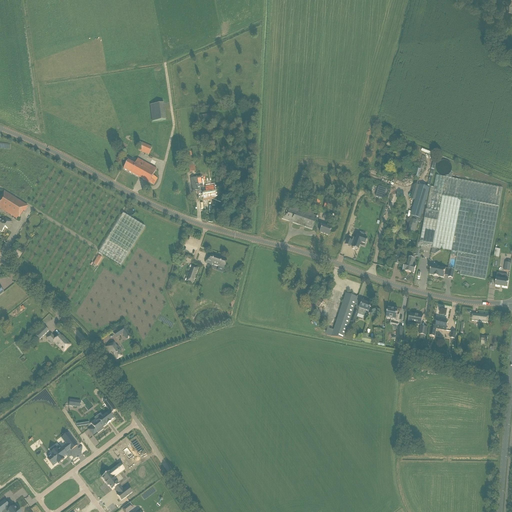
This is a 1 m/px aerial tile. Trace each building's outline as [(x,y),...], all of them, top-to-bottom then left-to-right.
[(166,121),(164,105),(151,106),(153,123),(166,121)] [(142,143),(138,151),(148,155),(152,147),(142,143)] [(149,183),(154,185),(156,181),(157,179),(152,176),(156,169),(137,159),(134,164),(128,161),(126,165),(123,169),(149,183)] [(425,216),(420,242),(424,243),(424,244),(424,246),(433,245),(432,249),(431,254),(435,255),(441,251),(441,250),(451,252),(448,267),(448,269),(461,272),(460,275),(485,280),(500,207),(499,207),(502,188),(458,180),(436,176),(434,187),(431,187),(425,216)] [(196,178),(190,179),(192,192),(198,191),(199,195),(202,195),(203,201),(202,201),(202,202),(216,199),(214,188),(214,186),(203,188),(202,185),(198,185),(197,178),(196,177),(196,178)] [(419,186),(410,219),(408,218),(407,220),(407,222),(405,231),(415,234),(418,222),(420,223),(422,219),(421,219),(430,189),(419,186)] [(379,187),(376,197),(384,200),(387,189),(379,187)] [(23,212),(24,212),(28,207),(13,198),(12,199),(5,194),(6,193),(4,192),(1,198),(2,198),(0,200),(0,207),(10,213),(9,214),(18,220),(23,212)] [(343,201),(345,195),(335,192),(333,198),(343,201)] [(319,210),(322,199),(314,196),(310,207),(319,210)] [(341,205),(326,200),(323,208),(339,213),(341,205)] [(312,230),(314,226),(318,213),(288,203),(282,219),(312,230)] [(123,214),(99,252),(121,266),(145,227),(123,214)] [(3,222),(0,220),(0,231),(2,232),(5,227),(7,229),(11,223),(5,219),(3,222)] [(322,225),(321,228),(319,233),(329,236),(332,228),(322,225)] [(365,239),(366,235),(360,233),(359,236),(357,236),(356,239),(353,238),(351,245),(353,246),(352,249),(358,251),(360,243),(365,245),(367,240),(365,239)] [(227,261),(208,254),(205,263),(212,265),(224,269),(227,261)] [(94,264),(97,266),(102,258),(98,256),(94,264)] [(405,263),(403,271),(414,274),(416,266),(413,265),(414,260),(409,258),(408,264),(405,263)] [(187,279),(186,282),(192,284),(198,268),(192,266),(191,269),(187,279)] [(453,278),(454,274),(454,271),(446,269),(442,268),(431,266),(430,275),(434,276),(434,277),(438,277),(439,277),(444,278),(444,275),(448,276),(448,278),(453,278)] [(507,276),(502,275),(497,274),(495,287),(507,289),(508,281),(507,281),(507,276)] [(324,330),(323,332),(325,334),(326,336),(343,340),(357,298),(346,294),(334,329),(332,328),(332,330),(327,329),(326,331),(324,330)] [(311,313),(316,310),(307,297),(302,301),(311,313)] [(317,297),(314,301),(312,304),(319,308),(323,302),(317,297)] [(358,313),(357,315),(366,318),(371,305),(361,302),(358,311),(358,312),(358,313)] [(394,310),(395,310),(392,310),(388,309),(386,319),(391,320),(390,325),(395,326),(398,327),(400,321),(398,321),(399,316),(397,316),(398,311),(394,310)] [(354,324),(357,315),(358,313),(358,312),(354,311),(350,322),(354,324)] [(408,324),(421,326),(423,316),(410,314),(408,324)] [(473,314),(472,319),(472,321),(488,323),(488,316),(473,314)] [(431,328),(430,336),(435,337),(436,329),(441,330),(446,331),(446,329),(447,329),(447,327),(448,323),(437,321),(436,324),(434,324),(433,328),(431,328)] [(123,326),(118,330),(121,335),(122,334),(124,336),(128,334),(123,326)] [(33,338),(36,342),(39,339),(48,331),(44,327),(35,335),(33,338)] [(419,335),(421,335),(420,340),(425,341),(427,328),(421,327),(419,335)] [(67,341),(64,338),(63,339),(59,335),(55,340),(50,335),(51,334),(48,337),(46,338),(52,344),(54,342),(60,348),(64,352),(66,351),(71,345),(67,341)] [(362,337),(361,343),(373,346),(374,339),(368,338),(362,337)] [(109,346),(107,347),(111,353),(116,360),(123,356),(120,353),(121,352),(118,347),(117,347),(114,343),(111,345),(109,346)] [(96,420),(91,424),(98,434),(103,430),(102,428),(103,427),(104,427),(107,425),(111,422),(110,422),(114,419),(111,414),(115,411),(108,401),(104,404),(110,412),(97,422),(96,420)] [(68,434),(62,439),(67,445),(70,450),(71,451),(77,446),(68,434)] [(52,456),(47,459),(53,466),(57,463),(58,464),(59,463),(63,461),(64,460),(63,459),(66,456),(65,454),(61,449),(60,449),(57,452),(56,450),(52,454),(51,455),(52,456)] [(102,478),(101,478),(102,479),(105,483),(108,487),(109,487),(112,491),(113,490),(119,485),(116,481),(113,477),(118,474),(120,472),(117,467),(114,469),(109,473),(109,472),(102,478)] [(128,487),(117,495),(121,501),(132,493),(128,487)] [(5,501),(0,504),(0,511),(2,511),(5,510),(6,511),(19,511),(18,510),(17,511),(14,507),(10,510),(8,508),(9,507),(5,501)]
